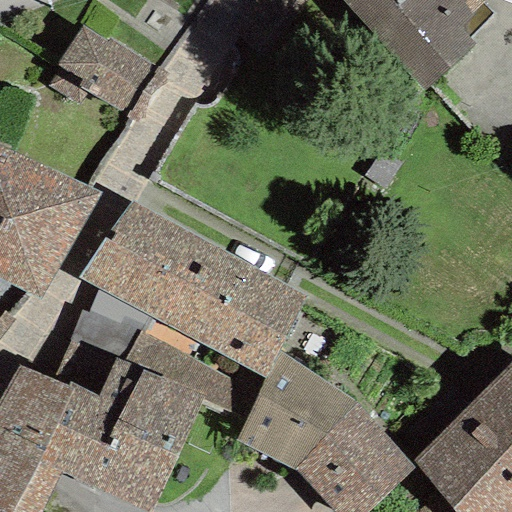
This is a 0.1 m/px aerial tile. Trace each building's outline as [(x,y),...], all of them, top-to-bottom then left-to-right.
[(479,0),(340,0),(423,91),(475,45),(468,40),(492,15),(480,6),(483,4),(479,0)] [(84,25),(50,81),(77,97),(87,81),(135,109),(158,70),(84,25)] [(97,192),(0,143),(0,281),(42,302),(97,192)] [(129,201),(76,277),(97,291),(152,319),(172,331),(219,250),(129,201)] [(219,250),(172,331),(264,379),(277,352),(304,296),(219,250)] [(152,319),(97,291),(86,314),(80,310),(69,339),(122,363),(138,332),(143,335),(152,319)] [(256,395),(143,335),(138,332),(122,363),(201,399),(244,420),(256,395)] [(122,363),(69,339),(50,381),(71,390),(40,458),(58,469),(145,511),(150,511),(201,399),(122,363)] [(356,403),(277,352),(264,379),(256,395),(244,420),(234,441),(301,474),(332,511),(365,511),(412,467),(356,403)] [(511,511),(511,354),(415,454),(446,488),(467,511),(511,511)] [(40,458),(71,390),(50,381),(18,366),(0,397),(0,510),(4,511),(39,511),(58,469),(40,458)] [(411,511),(467,511),(446,488),(411,511)]
